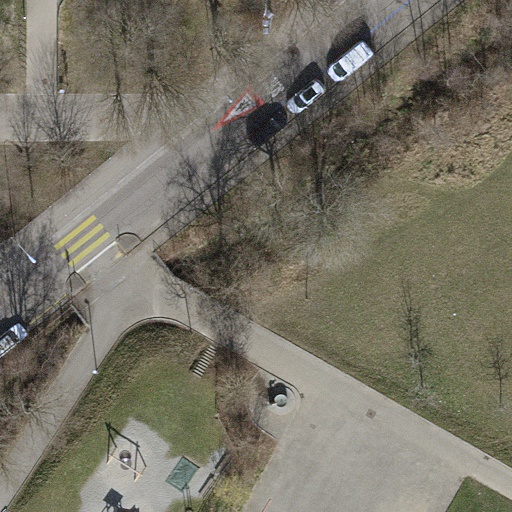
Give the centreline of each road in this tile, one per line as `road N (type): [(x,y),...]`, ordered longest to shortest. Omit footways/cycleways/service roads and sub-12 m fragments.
road 1 (residential): [(388,0),(0,318)]
road 2 (track): [(109,272),(103,328),(0,490)]
